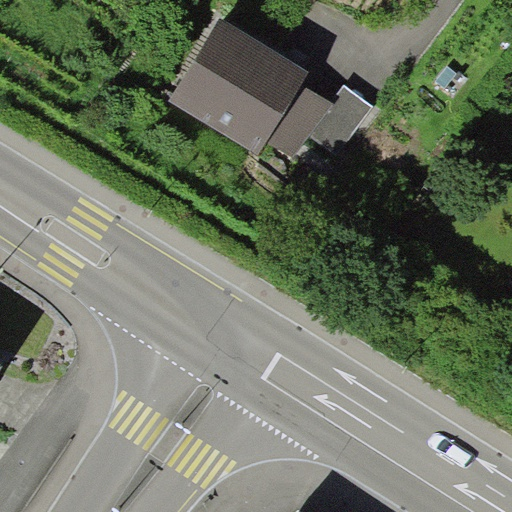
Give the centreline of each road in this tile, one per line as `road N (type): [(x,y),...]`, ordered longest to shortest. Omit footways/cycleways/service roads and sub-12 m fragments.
road 1 (primary): [(482,511),(232,351)]
road 2 (primary): [(232,351),(0,201)]
road 3 (residential): [(117,511),(232,351)]
